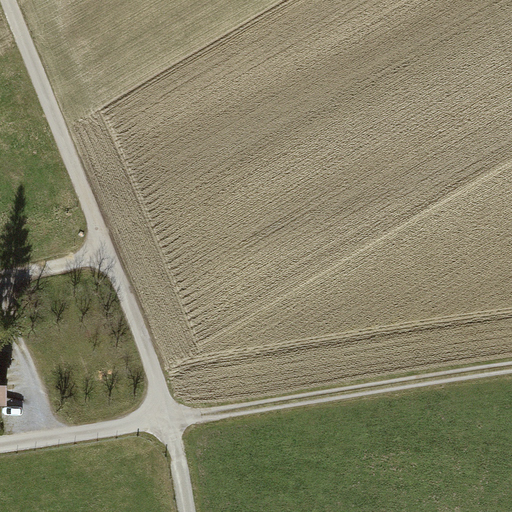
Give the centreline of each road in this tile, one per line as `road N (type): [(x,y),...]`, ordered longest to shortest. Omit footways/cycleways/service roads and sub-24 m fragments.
road 1 (track): [(5,0),(167,418)]
road 2 (track): [(511,365),(167,418)]
road 3 (track): [(167,418),(0,445)]
road 4 (track): [(38,439),(31,374),(0,278)]
